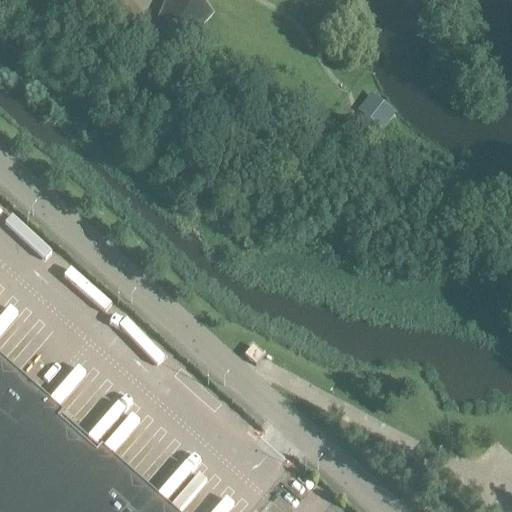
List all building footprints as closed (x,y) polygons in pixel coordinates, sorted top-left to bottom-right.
[(143,19),(126,0),(99,0),(127,33),(143,19)] [(185,0),(175,0),(155,32),(181,49),(205,13),(185,0)] [(132,46),(142,38),(136,30),(126,38),(132,46)] [(371,94),(358,111),(383,131),(396,114),(371,94)] [(252,348),(244,358),(249,362),(256,368),(264,359),(252,348)] [(154,511),(0,376),(0,511),(154,511)]
